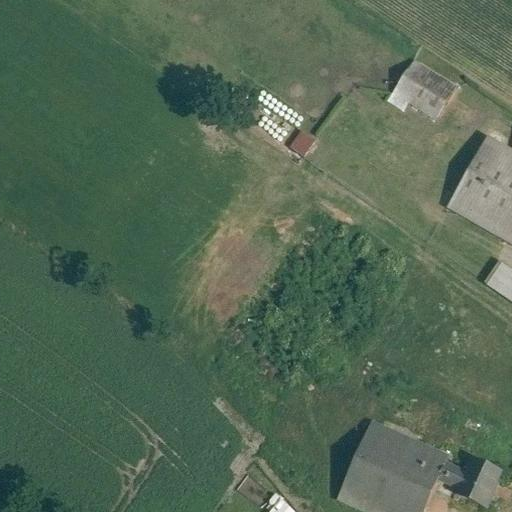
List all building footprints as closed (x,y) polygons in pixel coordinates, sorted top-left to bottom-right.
[(405,104),(434,120),(455,84),(410,57),(385,101),(401,110),(405,104)] [(300,157),(312,140),(299,132),(287,148),(300,157)] [(511,155),(487,142),(447,216),(511,251),(511,155)] [(511,304),(511,273),(493,263),(479,287),(511,304)] [(426,511),(448,461),(367,427),(334,507),(346,511),(426,511)] [(487,511),(504,474),(471,460),(466,473),(448,465),(439,484),(457,492),(455,497),(487,511)]
